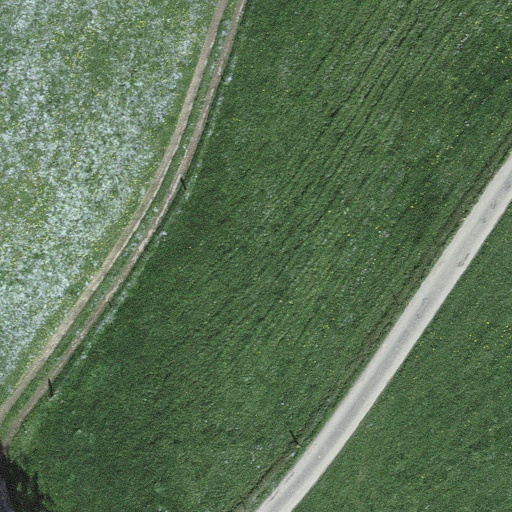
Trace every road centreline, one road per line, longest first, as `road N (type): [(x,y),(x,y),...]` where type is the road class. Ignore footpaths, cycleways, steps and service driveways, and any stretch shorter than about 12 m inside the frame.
road 1 (track): [(0,442),(172,177),(236,0)]
road 2 (unclassified): [(272,511),(334,438),(511,177)]
